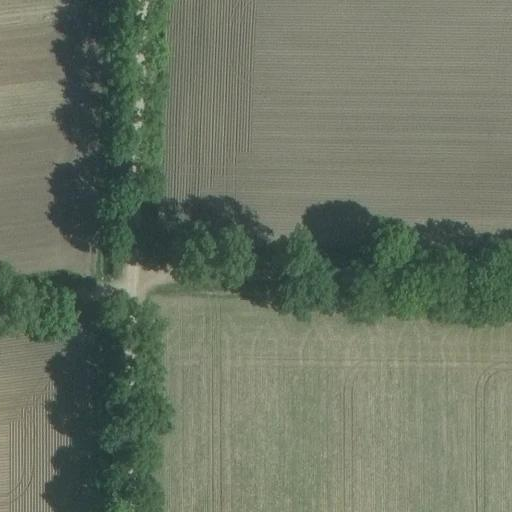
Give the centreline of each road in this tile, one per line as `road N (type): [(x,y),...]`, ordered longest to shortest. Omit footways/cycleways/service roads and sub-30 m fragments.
road 1 (track): [(133,272),(511,268)]
road 2 (track): [(133,272),(141,0)]
road 3 (track): [(133,511),(133,290)]
road 4 (track): [(133,290),(0,310)]
